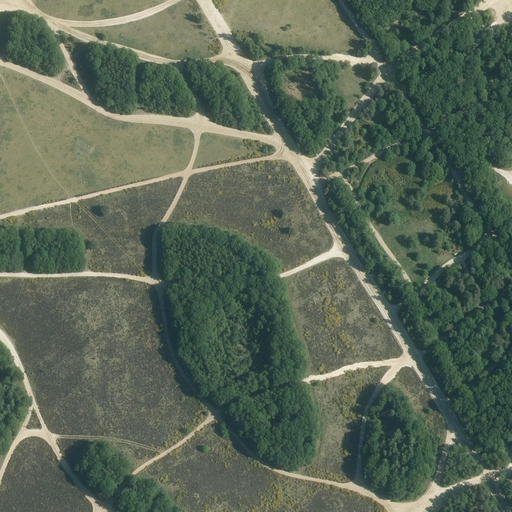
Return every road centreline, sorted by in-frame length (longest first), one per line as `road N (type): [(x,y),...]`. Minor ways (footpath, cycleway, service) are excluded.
road 1 (track): [(357,488),(269,467),(176,364),(154,238),(184,183),(199,125),(178,63),(72,32),(22,0)]
road 2 (track): [(511,102),(461,111),(311,185),(204,0)]
road 3 (track): [(371,227),(272,277),(165,283),(0,274)]
road 4 (track): [(431,500),(454,426),(311,185)]
road 5 (track): [(102,508),(134,473),(224,408),(413,356)]
road 6 (track): [(0,61),(110,115),(286,143)]
road 7 (track): [(0,217),(293,153)]
road 8 (track): [(511,181),(482,164),(455,175),(340,0)]
road 9 (track): [(341,172),(415,295),(511,222)]
road 10 (track): [(492,0),(386,72),(305,171)]
road 11 (track): [(176,0),(118,21),(52,21),(91,102)]
road 12 (track): [(400,361),(368,406),(357,488),(405,511)]
road 13 (track): [(511,350),(465,389),(415,295),(405,302)]
road 14 (track): [(0,334),(32,401),(0,478)]
road 15 (track): [(18,437),(104,438),(168,451)]
road 16 (track): [(400,90),(469,51),(511,10)]
road 17 (track): [(245,69),(308,56),(378,63)]
road 18 (track): [(102,508),(68,470),(32,401)]
road 19 (track): [(511,286),(413,356)]
